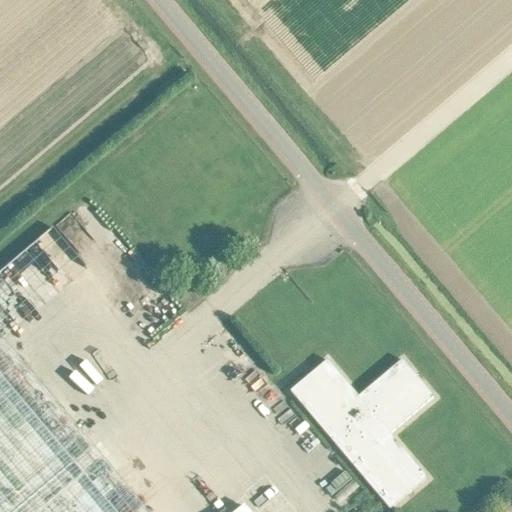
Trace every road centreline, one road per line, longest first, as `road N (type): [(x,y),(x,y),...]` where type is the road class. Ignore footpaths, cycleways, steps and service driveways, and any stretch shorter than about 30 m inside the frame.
road 1 (residential): [(511,418),(158,0)]
road 2 (track): [(333,206),(511,55)]
